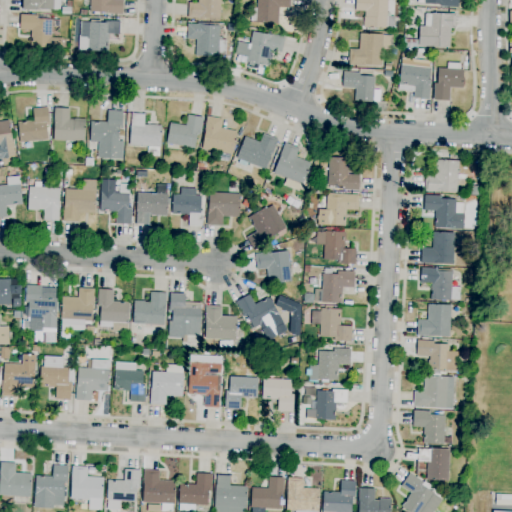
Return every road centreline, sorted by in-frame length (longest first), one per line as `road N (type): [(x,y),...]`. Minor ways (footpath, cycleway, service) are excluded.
road 1 (residential): [(0,430),(378,451),(395,132)]
road 2 (residential): [(0,76),(228,86),(343,126),(511,137)]
road 3 (residential): [(0,252),(217,263)]
road 4 (residential): [(490,0),(490,136)]
